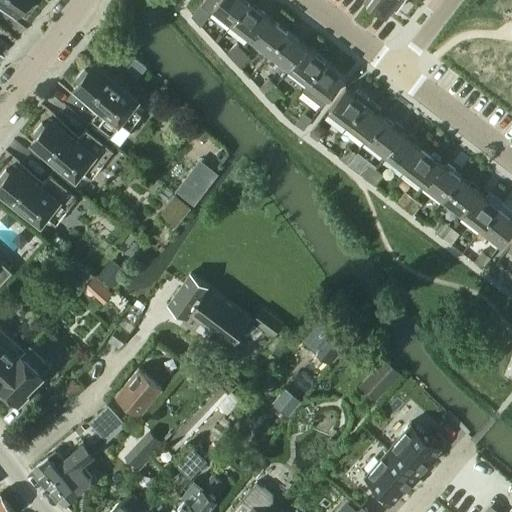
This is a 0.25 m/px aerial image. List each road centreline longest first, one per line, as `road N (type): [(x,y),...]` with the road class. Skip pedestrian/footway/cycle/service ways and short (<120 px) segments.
road 1 (residential): [(511,157),(395,70)]
road 2 (tertiary): [(0,113),(88,0)]
